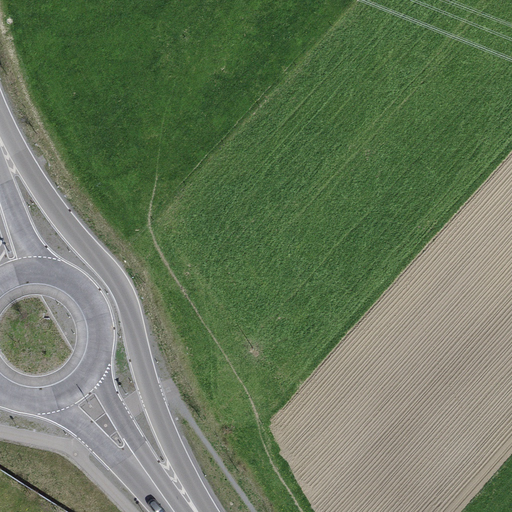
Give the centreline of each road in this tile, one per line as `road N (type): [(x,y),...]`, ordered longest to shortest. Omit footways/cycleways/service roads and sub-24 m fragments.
road 1 (secondary): [(207,511),(154,401),(128,296),(34,178),(0,113)]
road 2 (secondary): [(74,385),(173,511)]
road 3 (secondary): [(74,385),(99,349),(99,319),(75,281),(47,269)]
